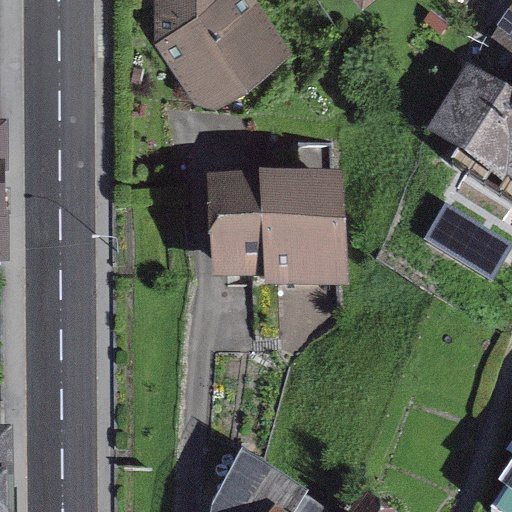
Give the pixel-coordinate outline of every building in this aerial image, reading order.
[(179,0),(221,79),(297,39),(276,0),(179,0)] [(511,55),(511,27),(500,47),(511,55)] [(511,108),(472,83),(437,140),(511,187),(511,108)] [(0,266),(14,267),(12,141),(0,140),(0,266)] [(216,194),(221,282),(270,279),(271,289),(340,285),(334,188),(216,194)] [(511,511),(511,460),(477,511),(511,511)] [(222,511),(306,511),(248,473),(222,511)]
